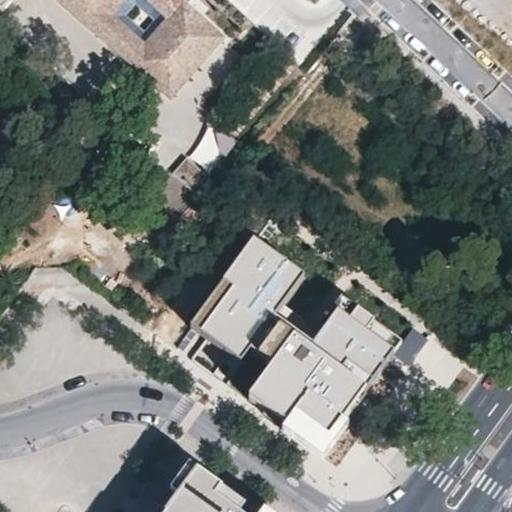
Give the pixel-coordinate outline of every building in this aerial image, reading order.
[(0,0),(0,12),(3,15),(16,0),(0,0)] [(58,0),(172,100),(224,41),(185,6),(190,1),(189,0),(58,0)] [(154,138),(146,148),(153,154),(161,145),(154,138)] [(188,159),(174,175),(200,198),(214,183),(188,159)] [(315,353),(275,326),(308,277),(254,240),(180,348),(329,449),(398,348),(343,311),(315,353)] [(262,511),(201,468),(191,461),(167,494),(153,511),(169,511),(197,473),(250,511),(262,511)] [(169,511),(250,511),(197,473),(169,511)]
